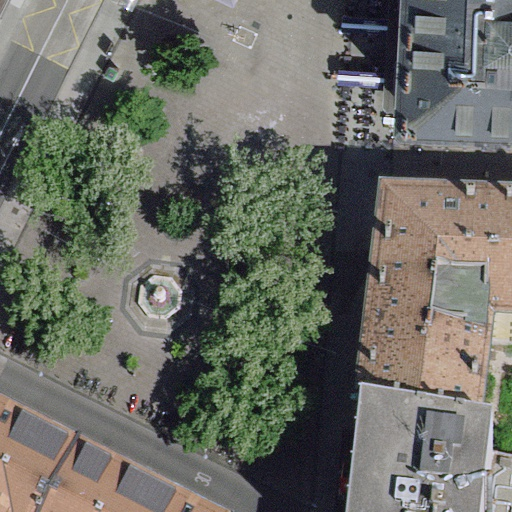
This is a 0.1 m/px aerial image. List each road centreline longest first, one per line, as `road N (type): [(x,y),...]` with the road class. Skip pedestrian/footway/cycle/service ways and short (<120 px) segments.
road 1 (residential): [(262,511),(233,488),(0,375)]
road 2 (residential): [(68,0),(0,134)]
